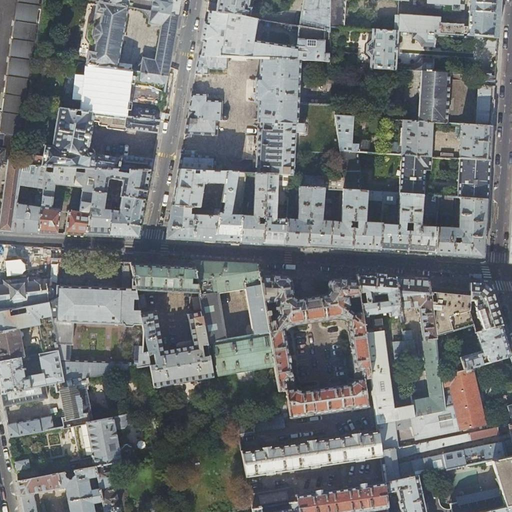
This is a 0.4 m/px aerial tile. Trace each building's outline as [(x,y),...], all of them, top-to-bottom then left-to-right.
[(41,23),(44,0),(18,0),(16,19),(41,23)] [(96,0),(97,1),(128,6),(139,8),(178,15),(180,0),(96,0)] [(208,0),(206,11),(249,18),(251,8),(247,8),(248,0),(208,0)] [(304,0),(300,27),(329,32),(329,26),(329,0),(304,0)] [(329,0),(329,26),(344,27),(346,0),(398,0),(407,1),(407,0),(427,0),(428,3),(432,4),(432,9),(452,10),(459,11),(459,10),(463,10),(464,1),(460,0),(459,0),(329,0)] [(500,0),(470,0),(468,28),(463,28),(463,25),(438,23),(439,18),(400,15),(400,16),(396,15),(394,31),(398,31),(413,32),(436,34),(476,37),(498,38),(499,12),(500,0)] [(117,69),(128,6),(97,1),(94,21),(88,25),(86,37),(89,42),(86,60),(86,65),(92,66),(117,69)] [(176,29),(178,15),(139,8),(139,9),(145,12),(147,15),(149,19),(149,21),(149,22),(161,25),(155,60),(143,58),(142,60),(141,62),(137,66),(136,67),(132,69),(126,70),(139,72),(167,76),(170,61),(176,29)] [(296,49),(253,41),(256,19),(249,18),(206,11),(203,30),(198,56),(228,57),(261,59),(300,60),(328,61),(329,32),(300,27),(298,27),(296,49)] [(23,156),(41,23),(16,19),(0,131),(0,133),(5,134),(3,150),(0,149),(0,164),(7,166),(0,220),(0,231),(12,232),(16,205),(17,199),(18,192),(19,183),(22,165),(23,156)] [(396,67),(398,31),(394,31),(373,29),(372,41),(367,45),(367,53),(371,56),(370,68),(405,71),(406,66),(399,65),(399,67),(396,67)] [(435,47),(436,34),(413,32),(412,38),(414,38),(416,39),(419,40),(421,43),(422,46),(435,47)] [(496,50),(498,38),(476,37),(476,46),(489,47),(489,48),(490,49),(496,50)] [(228,57),(198,56),(195,74),(208,74),(209,69),(227,69),(228,57)] [(409,71),(421,72),(433,73),(434,59),(422,58),(420,61),(418,63),(413,65),(410,65),(409,71)] [(260,79),(257,79),(256,79),(255,102),(259,102),(258,122),(337,126),(334,115),(333,104),(298,103),(300,60),(261,59),(260,79)] [(126,70),(117,69),(92,66),(90,78),(88,78),(86,78),(83,80),(82,80),(81,81),(79,84),(78,88),(78,91),(79,93),(80,95),(83,98),(85,99),(88,100),(86,111),(94,112),(121,116),(126,70)] [(166,85),(167,76),(139,72),(138,80),(138,81),(140,82),(166,85)] [(449,74),(433,73),(421,72),(420,82),(418,121),(433,122),(446,123),(449,74)] [(479,76),(475,125),(492,126),(493,115),(494,90),(495,77),(479,76)] [(189,107),(187,118),(227,120),(228,118),(228,116),(227,115),(226,114),(225,114),(224,113),(222,114),(222,101),(208,101),(208,95),(191,94),(189,107)] [(134,108),(133,117),(159,121),(162,106),(146,104),(145,108),(137,107),(136,107),(135,107),(134,108)] [(133,117),(126,116),(121,116),(94,112),(86,111),(59,108),(52,147),(45,146),(43,157),(32,155),(32,158),(23,156),(22,165),(46,166),(92,168),(95,168),(119,169),(151,171),(153,159),(122,156),(120,156),(119,158),(94,155),(94,154),(87,153),(93,121),(99,122),(99,124),(100,125),(107,126),(107,127),(108,128),(125,130),(126,130),(127,129),(157,133),(159,121),(133,117)] [(337,126),(341,151),(359,152),(369,153),(370,141),(356,140),(357,117),(335,115),(337,126)] [(226,121),(227,120),(187,118),(184,134),(218,136),(218,121),(226,121)] [(431,157),(433,122),(418,121),(409,121),(403,120),(402,143),(386,142),(385,154),(402,155),(430,157),(431,157)] [(341,151),(337,126),(258,122),(258,123),(260,123),(260,129),(258,129),(256,167),(258,167),(257,174),(266,174),(288,175),(292,176),(292,169),(294,169),(294,165),(302,165),(303,154),(341,155),(341,151)] [(492,126),(475,125),(457,124),(456,136),(459,140),(461,140),(460,159),(490,161),(491,145),(492,126)] [(361,177),(361,164),(360,164),(359,152),(341,151),(341,155),(344,178),(346,190),(356,191),(360,191),(360,177),(361,177)] [(181,154),(178,169),(221,172),(222,167),(216,166),(216,156),(181,154)] [(430,169),(430,157),(402,155),(399,194),(400,194),(411,194),(423,195),(424,169),(430,169)] [(488,180),(490,161),(460,159),(457,197),(461,197),(487,199),(488,180)] [(39,233),(46,166),(22,165),(19,183),(36,185),(37,190),(37,195),(35,195),(34,203),(31,202),(30,206),(16,205),(12,232),(25,232),(39,233)] [(89,235),(95,168),(92,168),(46,166),(39,233),(56,234),(60,211),(59,209),(58,209),(51,208),(54,184),(82,188),(79,212),(70,211),(70,210),(68,211),(65,234),(89,235)] [(95,168),(89,235),(99,236),(109,236),(111,210),(103,210),(105,194),(108,180),(111,178),(123,180),(120,196),(145,201),(148,186),(151,171),(119,169),(95,168)] [(221,172),(178,169),(175,187),(172,205),(198,207),(199,207),(203,185),(206,186),(207,183),(224,184),(227,172),(221,172)] [(238,173),(227,172),(224,184),(220,208),(219,216),(215,242),(228,243),(240,244),(241,216),(242,213),(238,213),(238,216),(229,215),(238,173)] [(266,174),(257,174),(255,174),(252,217),(241,216),(240,244),(251,244),(262,245),(266,174)] [(288,175),(266,174),(262,245),(274,246),(285,246),(286,220),(286,217),(279,217),(279,220),(275,219),(277,186),(288,186),(288,175)] [(307,248),(311,176),(299,176),(297,221),(286,220),(285,246),(295,247),(307,248)] [(356,191),(346,190),(344,178),(311,176),(307,248),(314,248),(318,248),(341,250),(351,250),(356,191)] [(360,191),(356,191),(351,250),(366,251),(379,252),(381,224),(365,223),(365,201),(383,202),(383,193),(360,191)] [(26,193),(18,192),(17,199),(25,200),(26,193)] [(399,194),(383,193),(383,202),(382,212),(387,212),(388,205),(395,205),(396,199),(397,199),(399,197),(400,194),(399,194)] [(409,222),(411,194),(400,194),(399,197),(398,225),(381,224),(379,252),(392,253),(407,254),(408,232),(409,222)] [(423,195),(411,194),(409,222),(412,222),(413,224),(412,224),(412,230),(413,231),(412,232),(408,232),(407,254),(420,254),(434,255),(436,228),(420,227),(421,215),(429,216),(429,218),(437,218),(437,211),(438,196),(423,195)] [(142,219),(145,201),(120,196),(112,195),(111,201),(120,202),(119,211),(111,210),(109,236),(124,237),(139,238),(142,219)] [(456,197),(438,196),(437,211),(452,212),(453,204),(456,204),(456,197)] [(485,230),(487,199),(461,197),(458,229),(436,228),(434,255),(458,257),(483,258),(484,250),(485,230)] [(198,207),(172,205),(169,221),(168,224),(166,239),(184,240),(190,241),(215,242),(219,216),(190,215),(190,210),(197,210),(198,207)] [(0,312),(9,310),(20,308),(48,303),(56,302),(56,289),(55,289),(53,287),(51,286),(49,285),(46,286),(46,283),(38,284),(38,285),(24,287),(24,285),(22,283),(9,284),(7,286),(8,288),(4,289),(1,255),(0,255),(0,312)] [(130,262),(132,275),(137,276),(138,282),(134,281),(135,290),(199,294),(194,266),(193,266),(192,261),(187,265),(181,265),(149,263),(143,263),(130,262)] [(193,266),(194,266),(199,294),(202,311),(208,344),(211,344),(217,376),(274,366),(267,321),(263,303),(259,275),(257,264),(239,263),(229,263),(192,261),(193,266)] [(122,266),(121,288),(57,286),(56,302),(48,303),(57,351),(63,382),(83,378),(149,365),(147,355),(143,331),(141,331),(142,347),(133,346),(132,363),(72,361),(73,322),(142,325),(140,314),(139,312),(133,311),(133,300),(137,300),(136,295),(135,290),(134,281),(132,275),(130,262),(124,262),(124,266),(122,266)] [(393,409),(381,319),(373,320),(373,314),(388,312),(389,315),(390,317),(392,317),(400,316),(399,310),(395,277),(378,276),(370,275),(356,274),(357,281),(370,378),(374,406),(376,423),(393,420),(406,418),(414,416),(412,406),(393,409)] [(291,284),(289,281),(287,278),(284,277),(259,275),(263,303),(271,302),(272,308),(274,308),(275,309),(277,309),(277,314),(272,320),(267,321),(274,366),(282,415),(236,422),(238,435),(284,428),(283,419),(305,416),(306,417),(314,415),(343,410),(344,411),(352,410),(352,409),(374,406),(370,378),(357,281),(334,279),(331,281),(329,283),(328,285),(328,286),(329,291),(326,294),(319,295),(319,293),(318,292),(316,293),(316,295),(305,297),(304,295),(303,294),(302,295),(302,298),(296,298),(296,299),(295,300),(291,297),(292,297),(293,297),(291,284)] [(413,278),(395,277),(399,310),(418,308),(422,341),(435,339),(435,337),(434,329),(433,318),(429,287),(428,280),(413,278)] [(470,283),(470,288),(470,291),(469,311),(475,332),(502,325),(495,303),(492,292),(482,284),(470,283)] [(469,311),(470,291),(463,291),(438,288),(429,287),(433,318),(437,319),(438,321),(436,322),(436,323),(436,328),(434,329),(435,337),(452,332),(451,328),(462,325),(465,335),(475,332),(469,311)] [(143,294),(136,295),(137,300),(139,309),(146,307),(143,294)] [(191,296),(194,310),(201,308),(198,295),(191,296)] [(9,310),(0,312),(0,361),(31,356),(29,346),(21,347),(18,330),(39,326),(44,354),(57,351),(48,303),(20,308),(21,314),(10,316),(9,310)] [(143,331),(147,355),(153,354),(155,364),(149,365),(153,387),(212,376),(207,345),(208,345),(208,344),(202,311),(187,314),(193,346),(162,351),(155,312),(140,314),(143,331)] [(72,361),(132,363),(133,346),(142,347),(141,331),(143,331),(142,325),(73,322),(72,361)] [(506,340),(502,325),(475,332),(481,351),(459,357),(464,370),(471,368),(479,366),(501,359),(511,356),(506,340)] [(402,332),(404,342),(406,358),(416,357),(415,352),(423,351),(422,341),(414,342),(414,340),(412,340),(411,330),(402,332)] [(440,377),(435,339),(422,341),(423,351),(429,398),(412,401),(412,406),(414,416),(444,410),(440,377)] [(406,358),(404,342),(393,343),(396,363),(406,361),(406,358)] [(49,385),(63,382),(57,351),(44,354),(31,356),(0,361),(0,388),(1,394),(44,386),(49,385)] [(503,364),(501,359),(479,366),(480,370),(503,364)] [(414,416),(406,418),(408,427),(412,426),(415,439),(460,429),(461,434),(508,424),(511,423),(511,404),(507,406),(510,418),(483,424),(471,368),(464,370),(440,377),(444,410),(414,416)] [(73,425),(92,421),(89,408),(84,383),(89,383),(88,380),(84,381),(83,378),(63,382),(49,385),(50,390),(55,388),(63,427),(73,425)] [(44,386),(1,394),(3,407),(47,398),(44,386)] [(92,421),(73,425),(79,460),(93,457),(95,467),(95,466),(111,464),(137,459),(135,450),(134,449),(133,446),(130,444),(126,444),(123,445),(121,446),(120,448),(119,450),(115,430),(123,429),(124,428),(126,426),(126,425),(126,424),(125,415),(92,421)] [(7,425),(9,437),(53,429),(51,417),(7,425)] [(408,427),(406,418),(393,420),(394,430),(408,427)] [(394,430),(393,420),(376,423),(377,431),(380,452),(397,448),(394,430)] [(511,423),(508,424),(461,434),(397,448),(380,452),(380,457),(384,483),(418,476),(491,460),(511,456),(511,423)] [(380,452),(377,431),(241,452),(246,476),(380,457),(380,452)] [(511,456),(491,460),(501,492),(450,504),(451,511),(482,511),(511,505),(511,456)] [(14,462),(16,471),(30,468),(28,459),(14,462)] [(111,464),(95,466),(97,476),(99,489),(102,501),(103,511),(177,511),(177,510),(167,511),(119,511),(119,510),(121,509),(121,508),(121,506),(120,505),(119,504),(118,504),(111,464)] [(68,480),(67,479),(65,478),(64,472),(18,481),(23,510),(23,511),(93,511),(92,503),(102,501),(99,489),(90,491),(87,478),(97,476),(95,466),(95,467),(74,470),(74,475),(73,476),(72,477),(71,478),(71,480),(68,480)] [(426,511),(418,476),(384,483),(386,498),(390,497),(389,493),(397,491),(399,500),(398,501),(400,510),(401,510),(401,511),(426,511)] [(384,483),(365,485),(364,484),(358,485),(357,486),(358,487),(321,492),(321,491),(320,491),(315,491),(313,492),(313,493),(296,495),(294,487),(249,495),(252,509),(260,507),(288,503),(296,502),(297,511),(355,511),(387,507),(386,498),(384,483)] [(297,511),(296,502),(288,503),(289,509),(272,511),(261,511),(260,507),(252,509),(252,511),(297,511)]
